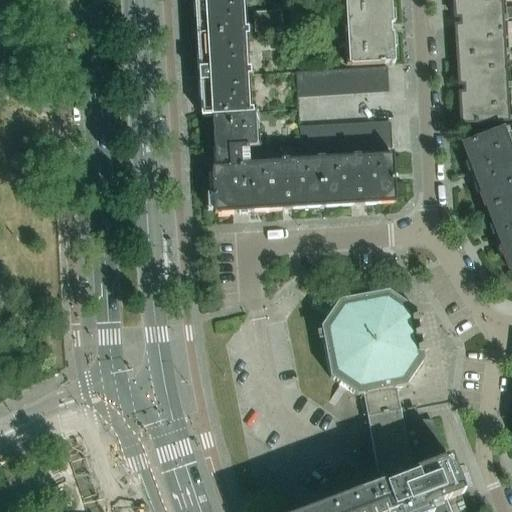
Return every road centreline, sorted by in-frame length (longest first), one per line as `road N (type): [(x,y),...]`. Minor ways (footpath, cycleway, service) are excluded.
road 1 (secondary): [(158,389),(145,302),(128,0)]
road 2 (secondary): [(95,0),(120,384)]
road 3 (residential): [(257,305),(251,243),(431,233)]
road 4 (residential): [(417,0),(431,233)]
road 5 (residential): [(504,511),(484,452),(494,336)]
road 6 (secondary): [(120,384),(80,392),(0,431)]
road 7 (secondary): [(0,443),(125,409)]
road 8 (secondary): [(191,511),(158,389)]
road 9 (residential): [(431,233),(494,336)]
